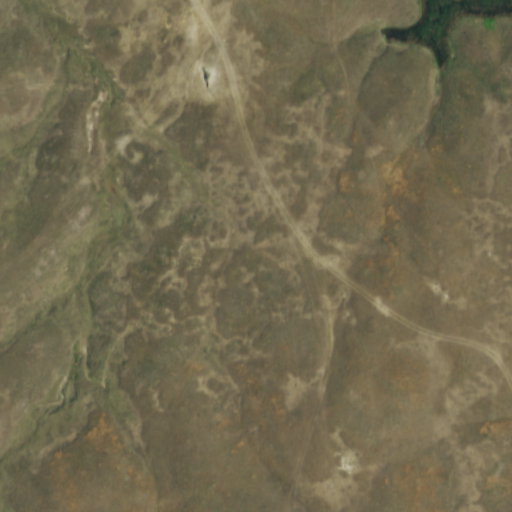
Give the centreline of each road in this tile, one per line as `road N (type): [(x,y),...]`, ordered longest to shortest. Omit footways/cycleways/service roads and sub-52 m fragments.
road 1 (track): [(228,0),(211,36),(254,163),(312,261),(395,318),(500,365),(511,395)]
road 2 (track): [(190,0),(211,36),(79,200),(0,276)]
road 3 (track): [(312,261),(329,328),(318,404),(287,511)]
